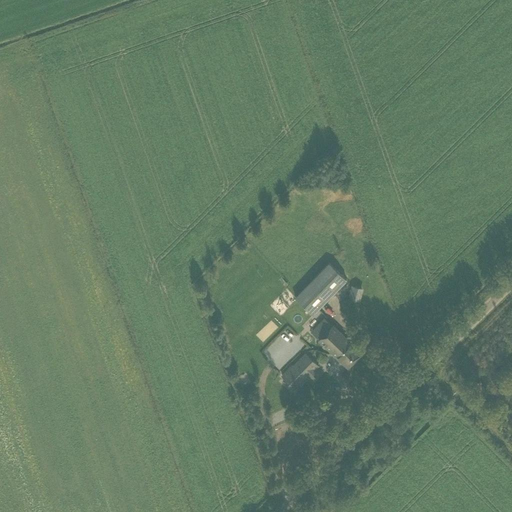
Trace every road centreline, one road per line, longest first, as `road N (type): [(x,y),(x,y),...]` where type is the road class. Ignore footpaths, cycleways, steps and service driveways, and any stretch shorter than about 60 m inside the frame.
road 1 (unclassified): [(276,511),(511,284)]
road 2 (track): [(511,302),(442,373),(511,451)]
